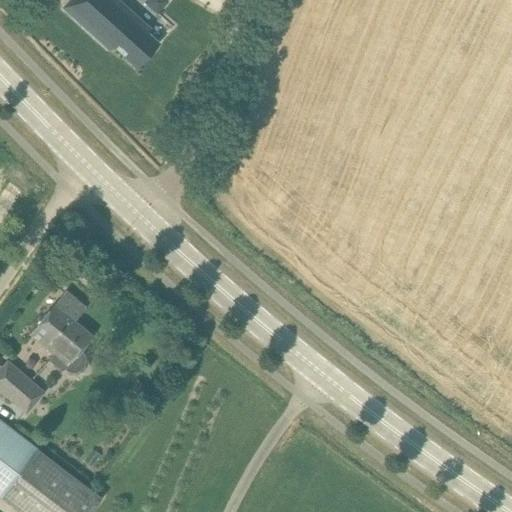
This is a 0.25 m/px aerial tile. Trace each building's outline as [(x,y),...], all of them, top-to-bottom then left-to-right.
[(150,30),(135,16),(116,0),(70,0),(64,7),(110,48),(113,45),(138,67),(159,43),(147,33),(150,30)] [(64,334),(80,314),(87,306),(66,290),(60,297),(34,329),(58,350),(68,338),(64,334)] [(92,336),(76,322),(81,315),(80,314),(64,334),(68,338),(58,350),(49,360),(61,372),(66,374),(73,376),(80,374),(85,371),(89,367),(90,361),(90,357),(88,352),(83,347),(92,336)] [(0,389),(13,401),(30,381),(8,362),(0,370),(0,389)] [(26,412),(43,392),(30,381),(13,401),(26,412)] [(38,450),(0,420),(0,495),(2,497),(38,450)]
